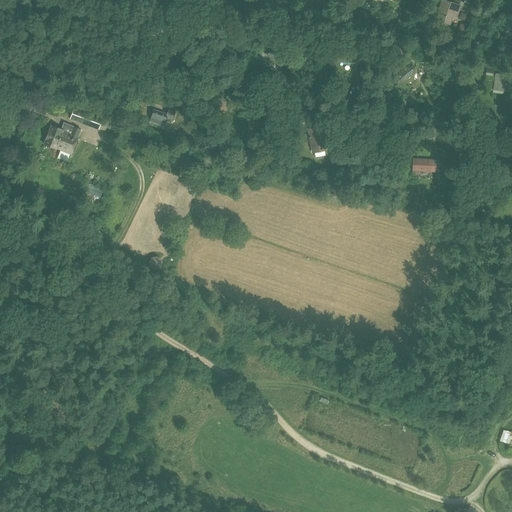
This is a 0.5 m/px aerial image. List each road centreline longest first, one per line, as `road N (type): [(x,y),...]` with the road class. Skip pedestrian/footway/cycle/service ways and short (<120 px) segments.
road 1 (track): [(43,53),(511,146)]
road 2 (tertiary): [(0,162),(64,0)]
